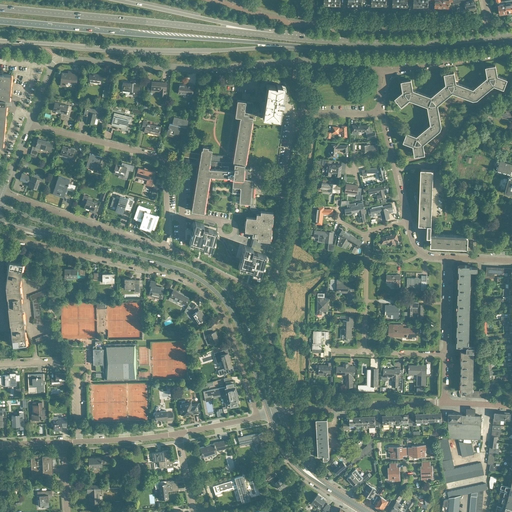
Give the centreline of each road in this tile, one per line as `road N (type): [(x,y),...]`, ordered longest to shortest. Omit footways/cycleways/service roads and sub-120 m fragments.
road 1 (tertiary): [(277,409),(240,311),(208,274),(0,205)]
road 2 (tertiary): [(0,218),(195,275),(232,313),(269,412)]
road 3 (residential): [(4,237),(191,282),(225,318),(257,416)]
road 4 (residential): [(380,72),(303,61),(210,68),(53,62)]
road 5 (primary): [(0,20),(296,46)]
road 6 (primary): [(0,41),(175,50),(296,46)]
road 7 (primary): [(272,35),(0,8)]
road 8 (primary): [(511,33),(409,42),(272,35)]
road 9 (residential): [(165,245),(159,158),(29,127)]
road 10 (primary): [(296,46),(381,51),(511,41)]
road 11 (residential): [(312,26),(489,26)]
road 12 (residential): [(165,245),(2,193)]
road 13 (residential): [(277,409),(444,403)]
road 14 (primary): [(272,35),(115,0)]
road 15 (residential): [(387,72),(511,52)]
